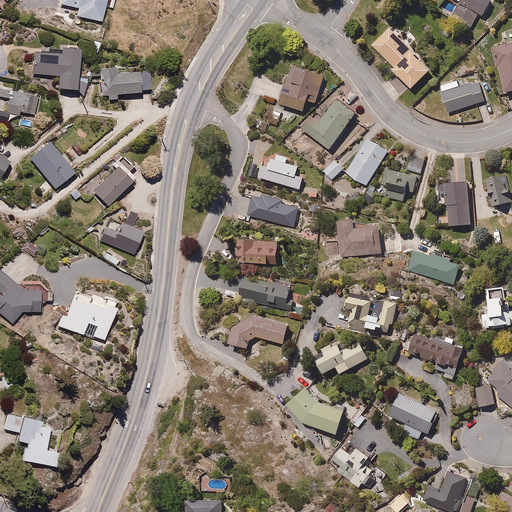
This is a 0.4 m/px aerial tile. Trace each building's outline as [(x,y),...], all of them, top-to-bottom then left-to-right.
[(113,0),(59,0),(59,1),(78,5),(76,16),(103,22),(106,6),(112,8),(113,0)] [(453,0),(460,3),(453,15),(472,26),(479,14),(482,15),(490,0),(453,0)] [(411,90),(430,70),(417,57),(420,55),(392,27),(373,46),(395,68),(392,71),(411,90)] [(499,66),(506,91),(511,89),(511,43),(492,49),(496,67),(499,66)] [(61,51),(33,49),(32,76),(57,77),(57,89),(77,90),(79,47),(61,46),(61,51)] [(327,73),(293,63),(281,104),(305,111),(308,99),(318,102),(327,73)] [(116,67),(99,68),(101,95),(108,95),(108,99),(117,98),(117,94),(141,92),(139,73),(117,74),(116,67)] [(439,86),(448,113),(490,100),(481,73),(439,86)] [(40,94),(1,85),(0,87),(0,95),(10,98),(6,113),(19,116),(20,112),(35,116),(40,94)] [(311,111),(300,126),(332,150),(359,114),(339,98),(323,120),(311,111)] [(388,151),(367,138),(346,173),(367,186),(388,151)] [(48,140),(28,157),(55,188),(75,171),(48,140)] [(408,152),(404,169),(422,174),(427,156),(408,152)] [(0,176),(9,162),(0,157),(0,176)] [(346,167),(337,158),(325,171),(334,180),(346,167)] [(268,168),(261,166),(257,177),(299,190),(302,178),(295,176),(297,166),(285,163),(270,159),(268,168)] [(133,180),(116,164),(90,191),(107,207),(133,180)] [(424,178),(388,167),(380,195),(416,206),(424,178)] [(503,169),(486,174),(494,206),(511,201),(503,169)] [(439,204),(449,204),(450,225),(475,224),(473,182),(438,184),(439,204)] [(260,198),(252,195),(247,215),(294,227),(298,208),(281,203),(282,200),(261,194),(260,198)] [(144,231),(133,226),(138,217),(128,213),(124,222),(112,217),(102,240),(134,254),(144,231)] [(352,218),(338,220),(343,257),(384,251),(381,226),(353,230),(352,218)] [(239,236),(238,262),(267,263),(268,256),(277,256),(278,242),(254,241),(254,237),(239,236)] [(414,248),(407,269),(455,285),(462,264),(414,248)] [(0,270),(0,312),(12,323),(23,311),(41,311),(40,299),(51,298),(51,292),(23,292),(0,270)] [(292,308),(293,299),(290,298),(293,287),(245,277),(241,297),(292,308)] [(478,307),(481,329),(511,324),(511,310),(510,311),(509,303),(511,303),(511,291),(511,285),(485,288),(488,305),(478,307)] [(324,295),(317,318),(356,330),(358,323),(376,329),(377,325),(389,329),(397,302),(374,295),(372,303),(349,295),(347,302),(324,295)] [(251,339),(256,337),(284,344),(289,323),(258,315),(233,327),(229,342),(249,347),(251,339)] [(444,376),(454,380),(464,350),(416,333),(408,354),(436,364),(434,368),(445,372),(444,376)] [(324,356),(316,360),(323,374),(336,367),(341,375),(368,361),(358,342),(340,352),(334,341),(320,348),(324,356)] [(503,395),(500,399),(511,408),(511,366),(501,358),(487,375),(500,386),(496,390),(503,395)] [(490,383),(474,386),(478,407),(494,404),(490,383)] [(308,387),(287,403),(302,423),(339,434),(346,409),(320,402),(308,387)] [(389,415),(407,423),(402,433),(418,440),(423,431),(428,433),(439,411),(399,393),(389,415)] [(45,418),(7,413),(4,430),(19,432),(17,442),(25,443),(23,460),(57,465),(62,427),(44,424),(45,418)] [(341,447),(332,459),(354,476),(351,480),(361,487),(375,468),(368,463),(374,455),(359,444),(351,454),(341,447)] [(433,485),(426,503),(449,511),(457,511),(463,499),(459,498),(468,476),(451,470),(443,489),(433,485)] [(511,511),(511,496),(503,492),(492,511),(511,511)] [(472,511),(478,498),(468,494),(460,511),(472,511)] [(222,511),(223,502),(185,502),(184,511),(222,511)]
